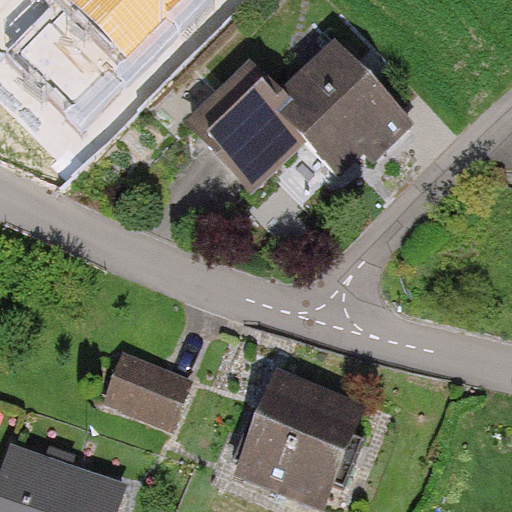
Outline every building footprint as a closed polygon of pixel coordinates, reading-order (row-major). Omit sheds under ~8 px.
[(49,0),(0,50),(0,65),(73,137),(208,0),(49,0)] [(339,197),(408,129),(340,61),(280,120),(264,103),(207,159),(251,204),(299,157),(339,197)] [(129,368),(106,415),(181,453),(205,405),(129,368)] [(251,498),(286,511),(345,511),(379,427),(292,393),(251,498)] [(14,458),(0,498),(0,511),(119,511),(124,497),(14,458)]
